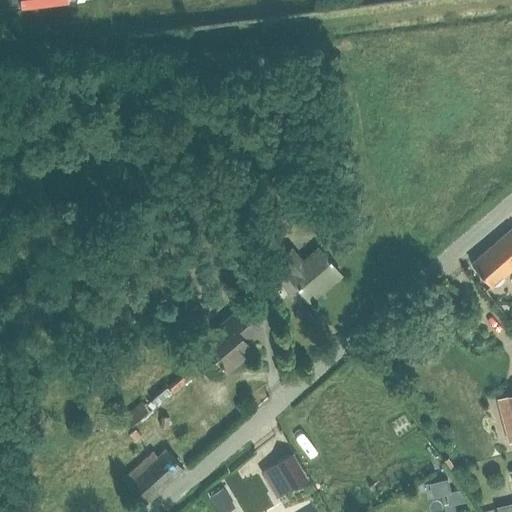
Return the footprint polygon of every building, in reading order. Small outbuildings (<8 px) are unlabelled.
[(253,173),(236,174),(238,195),(255,192),(253,173)] [(247,215),(250,233),(263,231),(259,207),(247,209),(248,215),(247,215)] [(263,228),(264,235),(284,232),(280,209),(265,212),(267,228),(263,228)] [(511,229),(511,228),(471,263),(491,286),(511,267),(511,229)] [(288,276),(296,285),(308,300),(340,273),(319,248),(303,261),(290,247),(278,258),(291,274),(288,276)] [(226,370),(242,357),(240,355),(250,346),(244,339),(260,326),(243,306),(202,341),(213,355),(226,370)] [(122,415),(131,425),(172,390),(172,391),(191,375),(186,368),(168,384),(165,381),(155,390),(150,383),(141,391),(146,396),(141,400),(129,409),(122,415)] [(161,415),(160,426),(169,427),(169,416),(161,415)] [(129,433),(134,440),(141,435),(139,433),(142,431),(139,426),(129,433)] [(126,482),(131,488),(145,503),(184,469),(170,454),(165,447),(157,455),(152,450),(122,477),(126,482)] [(291,454),(278,462),(292,486),(305,478),(291,454)] [(68,511),(104,483),(87,463),(34,506),(38,511),(68,511)] [(223,487),(210,495),(216,505),(228,498),(229,497),(223,487)] [(458,490),(445,493),(448,505),(466,501),(458,490)]
